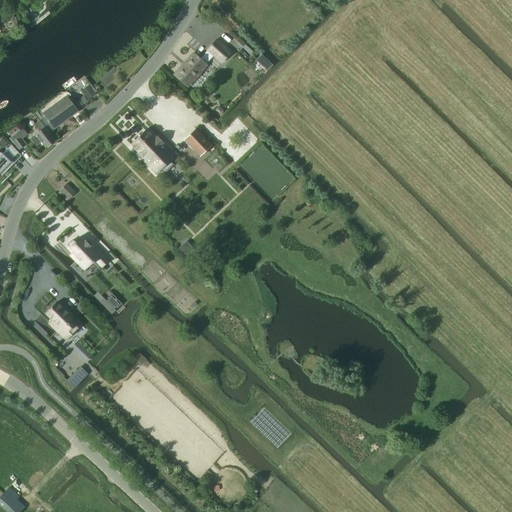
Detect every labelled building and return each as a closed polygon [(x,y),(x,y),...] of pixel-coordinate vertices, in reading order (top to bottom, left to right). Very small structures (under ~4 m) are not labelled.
[(215,40),(207,49),(222,63),(230,54),(215,40)] [(194,54),(175,75),(186,86),(206,64),(194,54)] [(255,60),(265,69),(270,63),(261,54),(255,60)] [(91,88),(83,94),(84,95),(88,100),(96,94),(91,88)] [(43,113),(45,116),(54,128),(78,111),(67,96),(43,113)] [(39,130),(35,134),(45,147),(55,140),(40,120),(35,125),(39,130)] [(23,128),(9,138),(19,150),(27,144),(23,139),(28,135),(23,128)] [(162,168),(167,173),(174,166),(169,161),(174,157),(162,145),(164,142),(158,136),(155,138),(147,129),(131,144),(138,152),(136,154),(142,160),(144,158),(158,172),(162,168)] [(184,140),(200,156),(211,145),(196,129),(184,140)] [(0,177),(14,163),(12,165),(9,162),(18,153),(20,155),(20,154),(11,145),(2,154),(0,152),(0,177)] [(66,183),(59,191),(68,199),(75,191),(66,183)] [(70,255),(76,262),(80,258),(88,267),(95,260),(102,267),(108,261),(92,244),(91,246),(85,240),(84,242),(79,237),(75,242),(73,240),(68,245),(70,246),(69,247),(74,251),(70,255)] [(101,303),(112,314),(116,310),(105,299),(101,303)] [(57,302),(46,313),(52,319),(48,323),(57,331),(67,341),(70,337),(83,324),(65,306),(63,308),(57,302)] [(77,341),(71,347),(86,362),(92,356),(77,341)] [(67,381),(75,388),(88,374),(81,367),(67,381)] [(6,490),(0,496),(0,501),(11,511),(19,511),(24,507),(6,490)]
